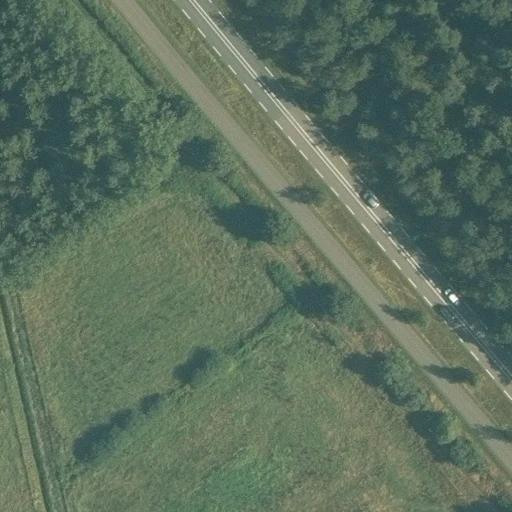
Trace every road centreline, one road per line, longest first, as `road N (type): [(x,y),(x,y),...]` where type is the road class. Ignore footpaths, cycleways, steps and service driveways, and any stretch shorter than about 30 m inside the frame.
road 1 (track): [(71,0),(497,511)]
road 2 (unclassified): [(121,0),(511,462)]
road 3 (primary): [(511,381),(190,0)]
road 4 (track): [(511,198),(379,0)]
